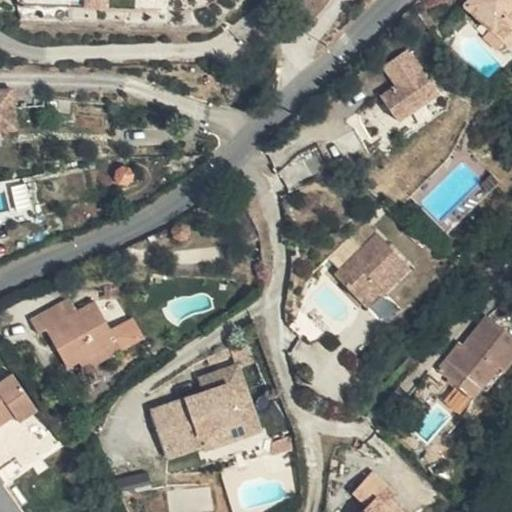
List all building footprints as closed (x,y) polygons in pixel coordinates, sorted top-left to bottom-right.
[(511,32),(511,0),(482,0),(502,22),(511,32)] [(508,40),(511,35),(511,32),(502,22),(496,27),(508,40)] [(389,77),(405,101),(448,74),(419,28),(393,45),(407,66),(389,77)] [(122,155),(123,158),(125,161),(127,162),(130,163),(133,163),(136,161),(138,158),(139,155),(139,152),(138,149),(135,147),(133,146),(129,146),(126,147),(124,149),(122,152),(122,155)] [(375,273),(386,282),(410,256),(361,212),(345,229),(356,238),(329,267),(355,291),(375,273)] [(81,290),(97,281),(93,271),(75,280),(81,290)] [(98,332),(135,310),(114,272),(97,281),(81,290),(75,280),(72,276),(48,289),(56,305),(64,301),(85,340),(98,332)] [(355,291),(367,302),(386,282),(375,273),(355,291)] [(141,322),(135,310),(98,332),(105,342),(141,322)] [(442,367),(478,403),(511,366),(511,352),(484,326),(459,352),(457,350),(442,367)] [(268,367),(261,347),(240,353),(243,367),(249,365),(252,372),(268,367)] [(202,447),(204,454),(262,438),(241,366),(201,376),(206,393),(232,387),(240,424),(200,436),(202,447)] [(0,432),(18,421),(22,427),(43,414),(19,375),(0,386),(0,432)] [(162,459),(202,447),(200,436),(240,424),(232,387),(206,393),(147,407),(162,459)] [(272,456),(292,450),(290,439),(273,444),(272,456)] [(343,509),(344,511),(383,511),(392,505),(380,493),(390,484),(367,459),(346,478),(361,493),(343,509)]
